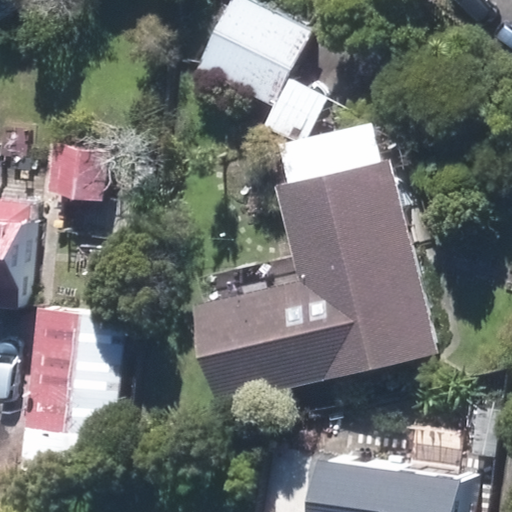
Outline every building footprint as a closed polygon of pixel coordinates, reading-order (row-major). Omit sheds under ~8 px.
[(290,145),(299,184),(286,187),(308,282),(204,306),(227,406),(446,355),(400,160),(390,163),(382,124),(316,139),(336,100),(295,80),(318,32),(250,0),(241,0),(206,73),(279,108),(270,125),(305,142),(290,145)] [(115,153),(63,146),(57,195),(109,201),(115,153)] [(0,308),(28,311),(37,208),(0,205),(0,308)] [(122,437),(134,320),(46,310),(33,427),(122,437)] [(485,394),(480,439),(504,442),(510,397),(485,394)] [(481,511),(489,462),(351,442),(341,511),(481,511)]
